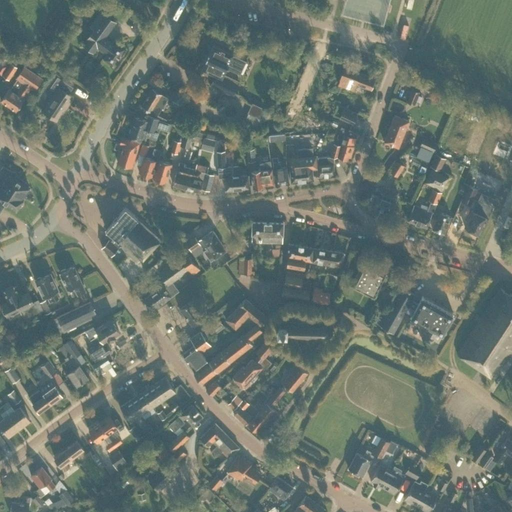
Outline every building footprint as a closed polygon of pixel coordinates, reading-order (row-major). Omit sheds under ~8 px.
[(236,8),(234,12),(244,18),(246,13),(236,8)] [(104,59),(113,66),(126,48),(116,41),(114,44),(105,37),(115,23),(105,15),(84,45),(94,52),(97,48),(107,55),(104,59)] [(213,45),(202,69),(215,75),(211,84),(233,95),(239,81),(224,74),(227,67),(240,73),(246,60),(213,45)] [(11,58),(6,55),(3,62),(8,65),(11,58)] [(3,75),(9,79),(18,67),(11,62),(3,75)] [(10,89),(9,88),(1,100),(16,110),(24,99),(23,98),(31,88),(35,90),(42,79),(24,66),(16,78),(17,78),(10,89)] [(356,84),(371,90),(376,79),(344,67),(338,84),(354,90),(356,84)] [(44,111),(57,120),(64,109),(65,109),(73,97),(67,92),(71,86),(58,77),(51,88),(57,92),(44,111)] [(166,122),(168,117),(159,113),(168,98),(153,88),(142,106),(157,115),(156,117),(166,122)] [(406,102),(414,105),(419,92),(412,89),(406,102)] [(176,93),(174,97),(171,103),(177,107),(181,102),(185,104),(187,100),(176,93)] [(247,113),(261,119),(265,109),(252,102),(247,113)] [(285,119),(293,122),(298,110),(290,107),(285,119)] [(353,124),(357,116),(343,109),(339,118),(353,124)] [(158,119),(148,115),(146,120),(136,117),(129,136),(145,142),(147,136),(156,139),(160,128),(168,131),(170,123),(158,119)] [(395,115),(384,142),(398,147),(409,120),(395,115)] [(343,145),(339,157),(338,157),(347,160),(348,156),(350,157),(354,146),(353,146),(357,132),(341,126),(339,133),(342,134),(341,137),(343,138),(340,144),(343,145)] [(180,146),(189,148),(191,140),(195,141),(194,144),(199,146),(203,133),(194,130),(193,134),(184,132),(180,146)] [(204,136),(202,144),(213,147),(215,139),(204,136)] [(117,162),(132,167),(141,144),(124,137),(121,144),(124,145),(117,162)] [(419,146),(433,152),(437,144),(423,138),(419,146)] [(171,152),(177,153),(181,141),(174,139),(171,152)] [(139,153),(145,155),(149,145),(143,143),(139,153)] [(341,145),(334,143),(330,157),(333,157),(338,156),(341,145)] [(291,182),(313,179),(312,168),(318,168),(317,158),(317,156),(313,156),(313,147),(297,149),(297,157),(289,158),(291,182)] [(157,160),(158,161),(161,150),(154,148),(151,158),(145,156),(139,172),(151,177),(157,160)] [(225,150),(217,151),(218,167),(219,177),(225,177),(226,191),(250,190),(248,175),(240,175),(239,166),(226,167),(225,150)] [(430,165),(440,170),(446,158),(435,153),(430,165)] [(280,184),(289,183),(287,167),(279,168),(278,157),(272,158),(276,185),(280,185),(280,184)] [(334,175),(333,157),(330,157),(317,158),(318,168),(318,176),(334,175)] [(153,178),(166,182),(172,164),(162,161),(163,159),(159,158),(153,178)] [(173,184),(190,189),(196,169),(186,167),(187,164),(185,163),(179,161),(173,184)] [(390,172),(397,176),(404,165),(397,161),(390,172)] [(260,164),(260,170),(251,171),(253,189),(255,189),(257,191),(260,190),(261,188),(263,188),(263,186),(273,185),(270,163),(260,164)] [(8,175),(2,184),(22,197),(29,187),(28,186),(27,182),(22,182),(15,177),(17,174),(16,171),(12,171),(6,167),(3,171),(8,175)] [(465,181),(471,184),(477,170),(471,167),(465,181)] [(213,174),(196,169),(190,189),(200,192),(201,187),(209,189),(213,174)] [(435,188),(440,191),(441,189),(447,177),(432,170),(426,182),(436,186),(435,188)] [(24,198),(22,197),(2,184),(0,186),(0,206),(4,201),(16,209),(18,207),(22,205),(22,201),(24,198)] [(461,201),(470,205),(477,189),(469,185),(461,201)] [(395,202),(394,202),(397,192),(381,186),(377,195),(375,194),(370,206),(391,214),(395,202)] [(428,200),(437,203),(442,192),(432,188),(428,200)] [(471,232),(476,234),(480,227),(483,228),(492,207),(477,201),(472,211),(471,210),(468,215),(470,216),(465,228),(471,231),(471,232)] [(408,220),(426,227),(432,211),(433,212),(436,205),(430,203),(428,210),(414,204),(408,220)] [(432,229),(444,233),(450,216),(441,212),(443,206),(437,204),(432,217),(436,218),(432,229)] [(109,240),(102,247),(111,255),(118,248),(114,244),(116,242),(140,263),(161,239),(137,218),(138,218),(125,207),(106,229),(115,237),(111,242),(109,240)] [(283,223),(252,222),(252,241),(282,242),(282,235),(283,235),(283,223)] [(226,250),(213,230),(199,239),(205,249),(204,250),(211,260),(226,250)] [(171,237),(166,243),(172,249),(177,243),(171,237)] [(187,242),(193,250),(201,245),(195,237),(187,242)] [(311,261),(313,247),(288,243),(287,266),(304,269),(305,260),(311,261)] [(326,263),(327,250),(313,247),(311,261),(326,263)] [(326,263),(340,266),(344,253),(327,250),(326,263)] [(167,282),(145,298),(153,309),(179,290),(172,281),(189,268),(193,274),(200,269),(187,252),(160,272),(167,282)] [(238,273),(250,274),(251,258),(244,257),(244,258),(239,258),(238,273)] [(386,273),(363,262),(352,285),(374,296),(386,273)] [(73,266),(60,272),(68,289),(74,286),(78,294),(85,291),(73,266)] [(281,296),(308,300),(311,284),(302,282),(303,274),(286,270),(284,284),(281,296)] [(48,297),(49,297),(51,301),(58,298),(55,291),(58,290),(50,273),(42,277),(40,276),(37,277),(37,279),(36,280),(44,297),(47,295),(48,297)] [(328,285),(332,274),(327,273),(323,284),(328,285)] [(328,285),(333,287),(337,276),(332,274),(328,285)] [(39,300),(33,303),(28,293),(22,296),(20,293),(19,294),(15,285),(4,291),(9,302),(2,305),(3,306),(0,308),(4,315),(6,313),(7,315),(25,307),(29,315),(36,312),(43,309),(39,300)] [(381,325),(381,326),(393,332),(415,293),(403,286),(387,314),(382,311),(375,322),(381,325)] [(314,287),(311,301),(328,304),(331,293),(322,291),(322,289),(314,287)] [(511,295),(501,288),(457,354),(494,379),(511,351),(511,295)] [(453,313),(422,296),(411,316),(429,327),(423,339),(431,343),(437,333),(436,332),(437,331),(442,333),(453,313)] [(249,315),(246,312),(252,304),(245,298),(234,311),(244,320),(249,315)] [(52,311),(46,299),(40,302),(46,314),(52,311)] [(90,301),(57,316),(64,331),(97,315),(90,301)] [(191,301),(179,309),(192,326),(203,317),(191,301)] [(249,315),(261,325),(267,317),(252,304),(246,312),(249,315)] [(235,329),(244,320),(234,311),(226,320),(235,329)] [(223,325),(221,323),(218,318),(210,324),(215,330),(223,325)] [(278,336),(327,337),(332,332),(332,326),(328,321),(279,319),(278,323),(278,332),(278,336)] [(88,349),(95,361),(111,351),(108,345),(107,346),(105,343),(116,337),(115,336),(120,333),(116,327),(117,324),(114,320),(112,321),(96,331),(99,335),(91,340),(95,345),(88,349)] [(256,324),(252,327),(257,334),(261,331),(256,324)] [(253,337),(257,334),(252,327),(248,331),(253,337)] [(249,340),(253,337),(248,331),(244,334),(249,340)] [(196,371),(208,362),(201,353),(211,346),(201,332),(191,339),(195,344),(183,353),(196,371)] [(81,344),(87,340),(83,334),(77,337),(81,344)] [(244,334),(221,352),(229,362),(252,344),(249,340),(244,334)] [(64,358),(72,369),(68,372),(77,385),(88,377),(74,357),(80,353),(71,339),(64,343),(71,353),(64,358)] [(256,353),(258,354),(255,359),(266,368),(271,363),(265,357),(274,346),(267,340),(256,353)] [(38,361),(43,357),(39,352),(34,355),(38,361)] [(217,372),(229,362),(221,352),(209,362),(217,372)] [(243,365),(232,377),(245,389),(251,382),(250,380),(261,368),(252,359),(245,367),(243,365)] [(57,372),(48,360),(41,365),(49,377),(57,372)] [(193,373),(201,383),(216,372),(208,362),(193,373)] [(282,383),(292,392),(308,372),(296,363),(288,372),(290,373),(282,383)] [(5,371),(13,383),(20,378),(12,366),(5,371)] [(165,376),(154,384),(164,400),(176,392),(165,376)] [(38,386),(40,389),(50,403),(62,395),(55,386),(56,385),(51,377),(44,382),(38,386)] [(221,386),(215,380),(211,385),(216,391),(221,386)] [(147,389),(142,392),(153,407),(164,400),(154,384),(150,387),(148,384),(145,386),(147,389)] [(206,390),(212,396),(216,391),(211,385),(206,390)] [(265,385),(261,390),(267,395),(271,390),(265,385)] [(279,386),(274,392),(280,397),(285,391),(279,386)] [(8,394),(15,404),(21,399),(14,389),(8,394)] [(39,412),(50,403),(40,389),(29,397),(39,412)] [(135,396),(131,399),(142,415),(153,407),(142,392),(139,394),(137,391),(134,394),(135,396)] [(280,397),(274,392),(269,399),(274,404),(280,397)] [(249,394),(246,397),(252,403),(255,399),(249,394)] [(233,398),(228,403),(233,408),(238,403),(233,398)] [(131,423),(142,415),(131,399),(120,407),(131,423)] [(244,399),(239,404),(244,408),(249,403),(244,399)] [(8,401),(3,404),(6,409),(10,414),(19,427),(29,419),(20,406),(15,410),(8,401)] [(176,401),(170,406),(174,411),(180,406),(176,401)] [(248,425),(256,432),(263,424),(263,425),(276,410),(267,402),(248,425)] [(168,425),(178,435),(167,445),(174,452),(189,436),(180,427),(185,421),(191,427),(202,416),(191,404),(168,425)] [(245,424),(251,417),(240,406),(233,413),(245,424)] [(162,409),(157,412),(162,419),(167,416),(162,409)] [(10,414),(0,420),(0,422),(9,434),(19,427),(10,414)] [(110,415),(99,423),(108,435),(118,427),(110,415)] [(97,442),(108,435),(99,423),(88,430),(97,442)] [(213,441),(217,445),(212,450),(217,456),(223,451),(229,457),(239,447),(215,423),(200,437),(208,445),(213,441)] [(143,435),(136,425),(129,429),(136,439),(143,435)] [(377,445),(372,453),(381,458),(390,441),(381,437),(376,435),(372,442),(377,445)] [(118,436),(112,441),(116,446),(122,442),(118,436)] [(511,440),(507,437),(494,456),(501,461),(508,451),(511,454),(511,440)] [(77,440),(66,449),(72,457),(79,452),(82,457),(87,454),(83,449),(84,449),(77,440)] [(431,440),(425,451),(432,455),(438,444),(431,440)] [(110,451),(116,446),(112,441),(106,446),(110,451)] [(480,446),(472,457),(478,462),(486,451),(480,446)] [(170,457),(175,463),(186,453),(180,447),(170,457)] [(66,462),(72,457),(66,449),(54,458),(61,466),(62,466),(65,470),(69,467),(66,462)] [(348,468),(362,476),(371,460),(370,460),(373,455),(370,453),(371,451),(367,449),(363,456),(357,452),(348,468)] [(493,456),(488,452),(480,462),(490,470),(495,462),(491,459),(493,456)] [(252,463),(238,454),(227,471),(240,479),(236,484),(248,492),(260,473),(249,466),(252,463)] [(128,463),(123,456),(113,463),(118,470),(128,463)] [(169,461),(162,468),(172,478),(179,471),(169,461)] [(415,466),(410,463),(405,473),(410,475),(415,466)] [(378,484),(383,487),(391,470),(379,464),(370,480),(375,482),(373,485),(377,487),(378,484)] [(405,474),(400,472),(402,469),(394,465),(391,470),(383,487),(395,493),(405,474)] [(42,466),(31,475),(40,487),(45,483),(50,489),(54,486),(50,479),(51,478),(42,466)] [(410,475),(416,478),(420,469),(415,466),(410,475)] [(209,483),(216,489),(223,480),(216,475),(209,483)] [(293,487),(277,476),(268,488),(284,499),(293,487)] [(404,499),(416,505),(425,489),(428,484),(421,480),(419,482),(414,480),(413,482),(404,499)] [(446,483),(443,481),(442,481),(438,488),(443,490),(446,483)] [(200,495),(207,503),(217,495),(209,487),(200,495)] [(59,495),(67,504),(73,499),(66,489),(59,495)] [(416,505),(428,511),(437,496),(425,489),(416,505)] [(484,493),(488,497),(492,494),(489,489),(484,493)] [(448,499),(453,501),(457,493),(452,491),(448,499)] [(12,501),(10,511),(28,511),(30,496),(24,495),(22,503),(12,501)] [(33,499),(39,506),(44,503),(38,495),(33,499)] [(309,511),(317,503),(306,495),(293,511),(309,511)] [(326,511),(327,511),(317,503),(309,511),(326,511)]
